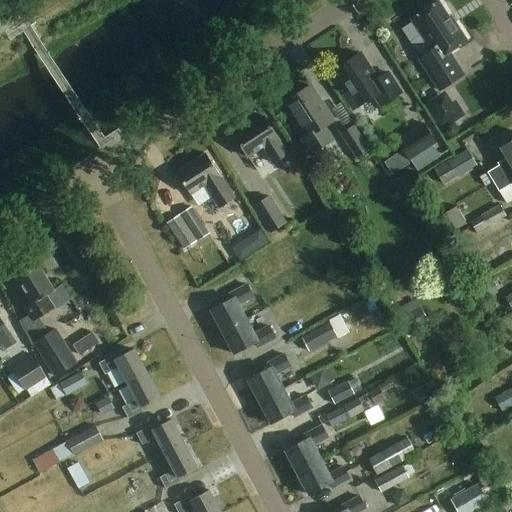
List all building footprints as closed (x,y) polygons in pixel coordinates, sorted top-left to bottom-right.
[(453,24),(439,1),(412,19),(432,50),(419,58),(440,90),(464,74),(449,52),(467,40),(455,22),(453,24)] [(335,69),(350,91),(343,95),(352,110),(374,95),(381,105),(401,92),(388,72),(377,79),(360,53),(335,69)] [(333,121),(310,85),(286,101),(309,137),(302,141),(311,156),(335,141),(325,126),(333,121)] [(288,154),(264,116),(234,135),(248,157),(264,147),(274,162),(288,154)] [(438,143),(424,122),(396,140),(410,161),(438,143)] [(371,150),(355,125),(341,134),(356,159),(371,150)] [(488,172),(494,181),(511,170),(511,140),(502,147),(508,157),(498,163),(500,165),(488,172)] [(477,165),(468,150),(435,169),(444,184),(477,165)] [(236,198),(206,154),(177,172),(192,193),(206,184),(222,208),(236,198)] [(511,170),(494,181),(500,191),(511,184),(511,185),(511,170)] [(289,223),(272,195),(253,206),(270,234),(289,223)] [(507,215),(501,205),(472,221),(477,232),(507,215)] [(211,233),(193,206),(182,213),(200,240),(211,233)] [(198,241),(180,214),(167,223),(185,250),(198,241)] [(511,239),(511,224),(473,245),(480,257),(511,239)] [(261,229),(252,234),(260,248),(269,243),(261,229)] [(55,289),(37,263),(15,277),(32,303),(27,306),(35,319),(54,307),(46,295),(55,289)] [(500,291),(495,279),(480,285),(485,297),(500,291)] [(212,309),(224,332),(247,319),(239,305),(255,296),(248,283),(230,293),(233,298),(212,309)] [(0,346),(1,346),(3,351),(17,342),(0,316),(0,346)] [(255,333),(247,319),(224,332),(236,354),(255,344),(258,348),(277,337),(271,325),(255,333)] [(345,332),(338,319),(303,337),(310,351),(345,332)] [(79,363),(60,329),(36,343),(55,377),(79,363)] [(129,383),(147,373),(135,349),(117,359),(114,354),(99,362),(106,374),(120,367),(129,383)] [(249,379),(261,401),(284,389),(277,374),(292,366),(285,353),(266,363),(268,368),(249,379)] [(89,384),(83,372),(50,388),(56,400),(89,384)] [(147,373),(129,383),(137,399),(123,407),(129,418),(143,411),(141,408),(160,398),(147,373)] [(362,389),(357,378),(328,391),(333,403),(362,389)] [(386,399),(380,386),(369,391),(375,404),(386,399)] [(284,389),(261,401),(272,424),(294,412),(297,417),(314,407),(307,394),(292,403),(284,389)] [(366,411),(358,396),(338,408),(346,422),(366,411)] [(116,413),(109,397),(95,403),(101,419),(116,413)] [(367,436),(383,430),(378,418),(362,424),(367,436)] [(158,437),(166,453),(185,444),(172,419),(154,429),(152,425),(137,433),(143,444),(158,437)] [(428,423),(410,433),(416,445),(435,435),(428,423)] [(286,450),(298,472),(322,460),(314,445),(330,437),(323,424),(302,435),(305,440),(286,450)] [(104,441),(98,428),(55,449),(61,462),(104,441)] [(379,473),(403,461),(417,454),(409,438),(371,458),(379,473)] [(198,468),(185,444),(166,453),(175,469),(160,477),(167,489),(181,481),(179,478),(198,468)] [(115,454),(104,458),(101,449),(79,456),(86,478),(119,467),(115,454)] [(329,474),(322,460),(298,472),(310,495),(331,484),(333,488),(352,478),(345,465),(329,474)] [(411,477),(404,464),(376,479),(384,493),(411,477)] [(494,479),(487,466),(475,473),(483,485),(494,479)] [(472,511),(501,496),(493,482),(481,489),(478,483),(451,499),(458,511),(472,511)] [(187,511),(196,508),(197,511),(221,511),(210,490),(191,500),(189,496),(175,503),(179,511),(187,511)] [(340,511),(359,511),(368,508),(361,494),(341,505),(344,510),(340,511)]
